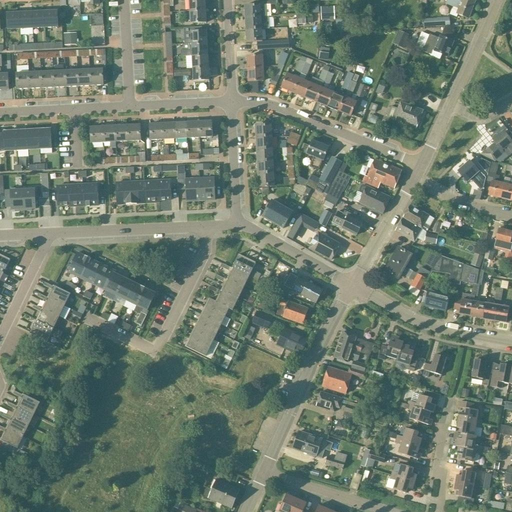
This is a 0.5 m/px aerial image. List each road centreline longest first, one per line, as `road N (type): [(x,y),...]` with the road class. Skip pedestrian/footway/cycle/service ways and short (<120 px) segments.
road 1 (residential): [(0,109),(236,96)]
road 2 (residential): [(206,226),(205,253),(155,351),(86,318)]
road 3 (residential): [(262,470),(348,282)]
road 4 (residential): [(236,96),(422,161)]
road 5 (residential): [(511,341),(408,317),(348,282)]
road 6 (residential): [(206,226),(49,234)]
road 7 (residential): [(394,511),(262,470)]
road 8 (residential): [(348,282),(235,223)]
road 9 (residential): [(235,223),(236,96)]
road 10 (residential): [(348,282),(414,175)]
road 11 (residential): [(0,349),(49,234)]
